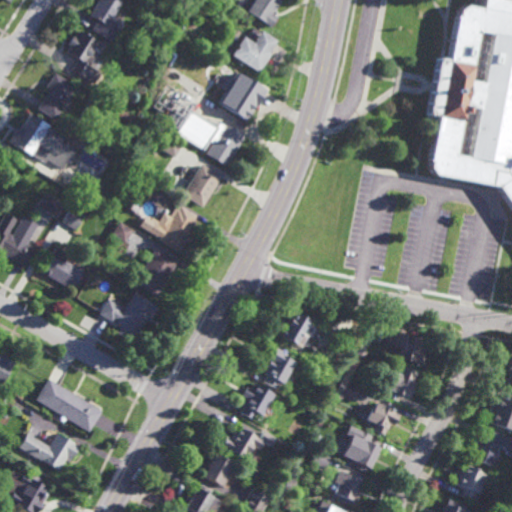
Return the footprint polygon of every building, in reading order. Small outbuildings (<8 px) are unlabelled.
[(120,30),(119,29),(116,33),(112,30),(111,32),(115,34),(113,39),(94,28),(98,21),(89,15),(97,0),(120,0),(122,1),(113,16),(123,22),(121,25),(122,26),(120,30)] [(280,0),(272,11),(274,12),(272,15),(275,17),(268,27),(245,12),(253,0),(280,0)] [(511,0),(454,0),(446,40),(436,97),(436,99),(428,145),(435,159),(500,171),(511,188),(511,136),(509,137),(511,124),(511,0)] [(98,43),(92,52),(96,54),(89,66),(101,73),(94,84),(71,70),(77,60),(65,52),(69,46),(67,45),(72,36),(75,38),(79,31),(98,43)] [(266,53),(268,55),(255,73),(228,56),(240,37),(250,43),(258,31),(273,41),(266,53)] [(446,40),(437,38),(426,96),(436,97),(446,40)] [(263,90),(243,124),(214,105),(222,92),(217,88),(223,77),(229,81),(234,72),(263,90)] [(65,111),(60,108),(54,119),(37,110),(49,89),(46,87),(54,73),(76,86),(69,98),(71,100),(65,111)] [(147,88),(142,85),(146,78),(151,81),(147,88)] [(196,119),(182,110),(190,97),(204,106),(196,119)] [(42,136),(48,140),(53,132),(67,140),(58,155),(44,146),(36,160),(7,143),(16,127),(19,128),(27,114),(48,126),(42,136)] [(219,127),(220,124),(242,138),(223,168),(202,155),(215,134),(210,131),(215,124),(219,127)] [(171,159),(157,150),(165,138),(179,147),(171,159)] [(66,159),(59,155),(68,140),(75,144),(66,159)] [(218,178),(198,209),(178,196),(187,182),(185,181),(189,174),(191,175),(197,165),(218,178)] [(148,200),(133,192),(141,178),(156,187),(148,200)] [(56,218),(37,205),(44,194),(63,206),(56,218)] [(192,213),(190,216),(193,217),(183,233),(188,236),(179,252),(146,233),(153,220),(161,225),(172,205),(174,207),(176,203),(192,213)] [(75,228),(61,220),(68,208),(82,216),(75,228)] [(22,264),(0,251),(0,217),(3,212),(15,218),(8,231),(33,245),(22,264)] [(121,241),(109,233),(117,219),(130,227),(121,241)] [(66,252),(63,258),(82,269),(70,288),(36,269),(48,249),(50,251),(54,245),(66,252)] [(152,293),(130,280),(151,245),(173,259),(152,293)] [(145,320),(141,318),(129,339),(115,331),(119,324),(114,321),(116,317),(113,316),(111,320),(97,312),(106,296),(120,305),(118,309),(120,311),(122,307),(121,307),(130,290),(154,305),(145,320)] [(299,345),(278,333),(291,308),(307,317),(299,330),(305,333),(299,345)] [(422,362),(395,358),(397,349),(394,348),(393,349),(390,349),(390,346),(384,345),(386,329),(404,332),(403,335),(425,338),(422,362)] [(350,355),(342,350),(346,343),(354,347),(350,355)] [(279,380),(277,379),(272,387),(260,380),(264,373),(261,372),(265,366),(261,364),(264,358),(263,358),(270,345),(278,350),(278,351),(291,359),(279,380)] [(0,350),(4,353),(3,355),(13,360),(10,366),(9,366),(0,383),(0,350)] [(503,383),(511,385),(511,357),(510,357),(503,383)] [(405,395),(402,394),(400,399),(392,395),(394,391),(389,389),(390,385),(384,383),(388,370),(395,373),(398,366),(414,372),(405,395)] [(88,430),(33,397),(46,376),(101,409),(88,430)] [(350,398),(340,394),(338,398),(334,396),(342,379),(356,385),(350,398)] [(271,392),(259,414),(253,411),(250,418),(237,411),(241,404),(238,403),(242,396),(238,394),(242,385),(247,388),(250,381),(271,392)] [(511,401),(511,431),(486,421),(490,411),(487,410),(491,398),(494,400),(496,395),(511,401)] [(393,409),(393,411),(397,413),(393,423),(389,421),(386,428),(384,428),(382,434),(371,429),(374,423),(362,418),(367,407),(368,407),(369,404),(371,405),(373,401),(393,409)] [(366,441),(377,446),(367,467),(365,466),(363,471),(354,467),(356,461),(332,450),(338,437),(345,441),(348,435),(343,433),(347,424),(369,435),(366,441)] [(259,430),(271,436),(267,444),(261,441),(257,448),(249,443),(244,453),(250,456),(248,460),(242,457),(241,457),(216,444),(221,434),(228,437),(234,425),(256,436),(259,430)] [(511,438),(511,457),(504,454),(505,450),(497,447),(490,465),(469,456),(477,436),(478,437),(479,435),(484,437),(483,439),(486,440),(490,430),(511,438)] [(77,444),(67,461),(64,459),(58,470),(16,446),(25,431),(47,444),(55,431),(77,444)] [(220,486),(198,474),(210,451),(228,461),(226,463),(231,466),(220,486)] [(323,467),(310,460),(315,451),(328,457),(323,467)] [(472,470),(483,474),(475,492),(473,491),(471,494),(475,495),(473,501),(457,494),(459,488),(450,484),(454,476),(453,476),(455,469),(457,470),(461,461),(474,467),(472,470)] [(20,474),(21,472),(28,476),(31,472),(39,476),(37,480),(45,484),(42,490),(46,492),(34,511),(27,511),(6,499),(9,493),(0,488),(0,486),(10,468),(20,474)] [(355,491),(356,492),(352,501),(332,492),(336,483),(332,481),(337,469),(361,479),(355,491)] [(207,489),(205,493),(206,494),(206,495),(217,501),(210,511),(205,511),(204,511),(203,511),(187,511),(178,507),(191,485),(195,487),(197,483),(207,489)] [(317,496),(310,492),(313,487),(319,491),(317,496)] [(256,511),(250,511),(239,505),(249,488),(265,497),(256,511)] [(437,511),(438,510),(440,511),(443,502),(445,503),(447,499),(462,505),(461,509),(469,511),(437,511)]
